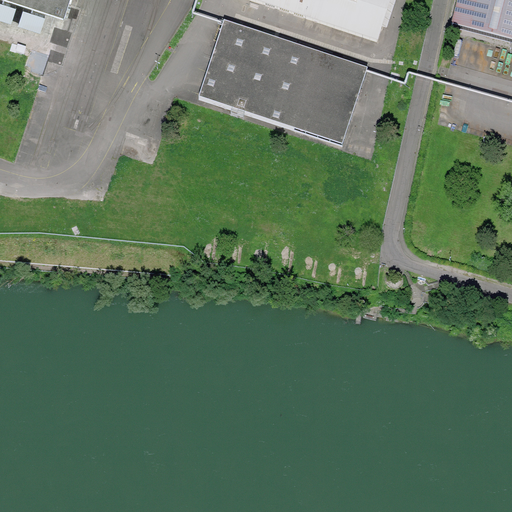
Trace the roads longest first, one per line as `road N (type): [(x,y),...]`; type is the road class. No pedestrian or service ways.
road 1 (residential): [(511,295),(430,272),(407,261),(392,241),(435,0)]
road 2 (unknown): [(210,4),(378,52),(391,42),(402,0)]
